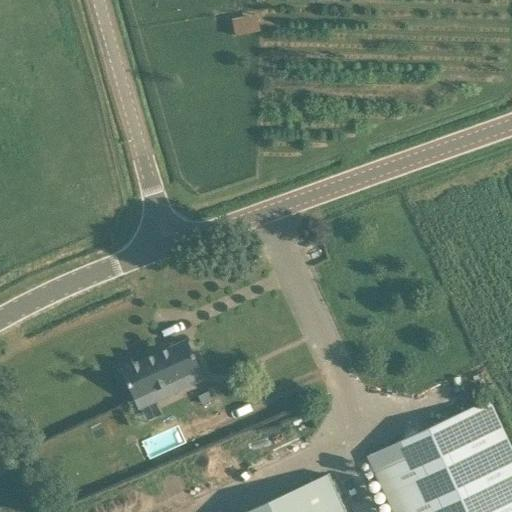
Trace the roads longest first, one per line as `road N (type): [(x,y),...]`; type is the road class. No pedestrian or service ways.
road 1 (unclassified): [(166,244),(511,122)]
road 2 (unclassified): [(166,244),(96,0)]
road 3 (unclassified): [(0,316),(166,244)]
